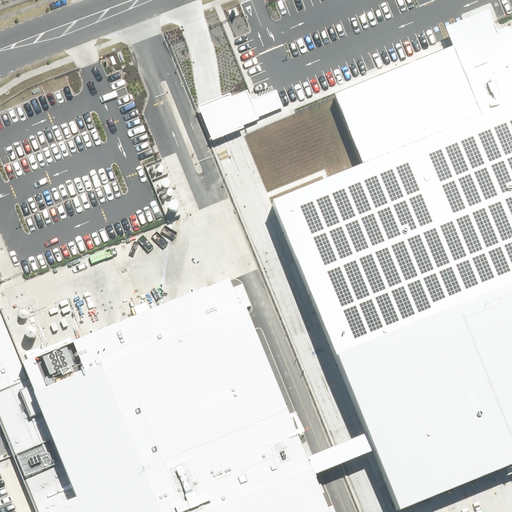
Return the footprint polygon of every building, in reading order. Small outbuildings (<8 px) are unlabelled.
[(321,7),(310,11),(314,21),(325,17),(321,7)] [(278,15),(276,10),(255,19),(259,28),(248,34),(254,48),(297,30),(289,11),(278,15)] [(360,162),(276,194),(393,497),(511,451),(511,30),(484,41),(476,22),(472,13),(440,26),(446,39),(448,49),(333,93),(360,162)] [(195,107),(211,143),(233,134),(247,128),(246,125),(259,120),(258,117),(284,106),(278,92),(251,104),(246,91),(232,97),(230,92),(219,97),(195,107)] [(168,187),(169,186),(170,185),(171,184),(171,182),(171,181),(170,180),(169,179),(167,178),(166,178),(165,179),(164,180),(163,181),(162,182),(162,184),(163,185),(164,186),(165,187),(167,187),(168,187)] [(176,212),(177,211),(178,210),(179,209),(179,208),(179,206),(178,205),(177,204),(175,204),(174,204),(173,204),(171,205),(171,206),(170,207),(170,209),(171,210),(172,211),(173,212),(175,212),(176,212)] [(308,511),(218,276),(18,352),(0,303),(0,426),(8,447),(41,435),(63,491),(11,510),(11,511),(308,511)]
